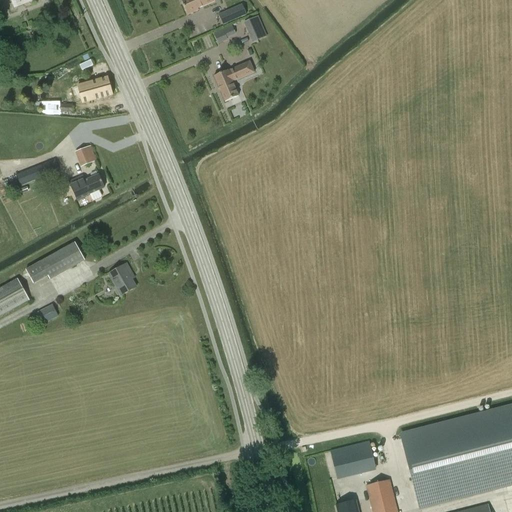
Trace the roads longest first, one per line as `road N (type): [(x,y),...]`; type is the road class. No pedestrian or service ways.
road 1 (secondary): [(259,455),(193,230),(93,0)]
road 2 (unclassified): [(0,507),(259,455)]
